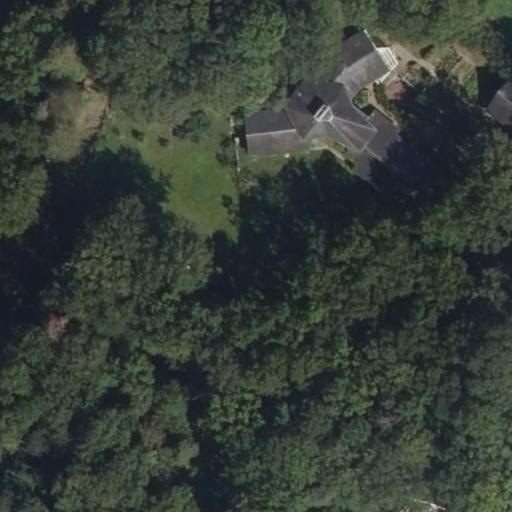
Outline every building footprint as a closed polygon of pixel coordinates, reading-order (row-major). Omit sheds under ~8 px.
[(362,85),(391,68),(379,47),(369,31),(330,54),(290,106),(272,108),(274,136),(312,134),(332,133),(352,141),(353,152),(363,160),(358,166),(402,201),(423,175),(430,182),(442,167),(398,133),(401,128),(375,108),(370,114),(351,98),(362,85)] [(400,63),(391,46),(379,47),(391,68),(400,63)] [(511,76),(490,105),(511,122),(511,76)] [(313,148),(312,134),(274,136),(272,108),(247,111),(252,156),(313,148)] [(349,233),(351,201),(327,199),(325,232),(349,233)] [(507,511),(511,493),(485,487),(479,511),(507,511)] [(456,511),(457,511),(417,497),(408,511),(456,511)]
